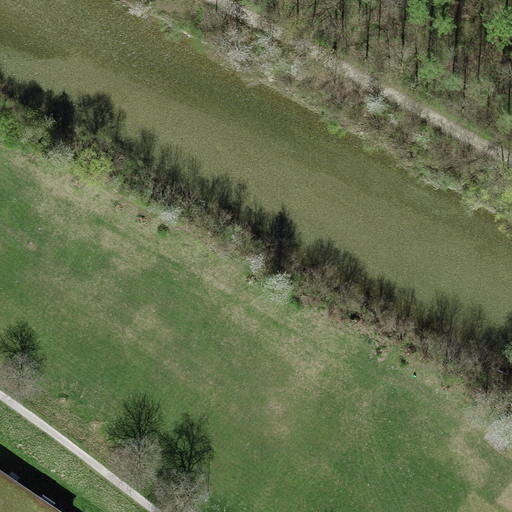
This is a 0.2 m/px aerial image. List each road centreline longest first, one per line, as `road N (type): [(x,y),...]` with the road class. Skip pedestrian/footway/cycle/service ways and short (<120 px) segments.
road 1 (track): [(511,160),(223,0)]
road 2 (track): [(0,385),(166,511)]
